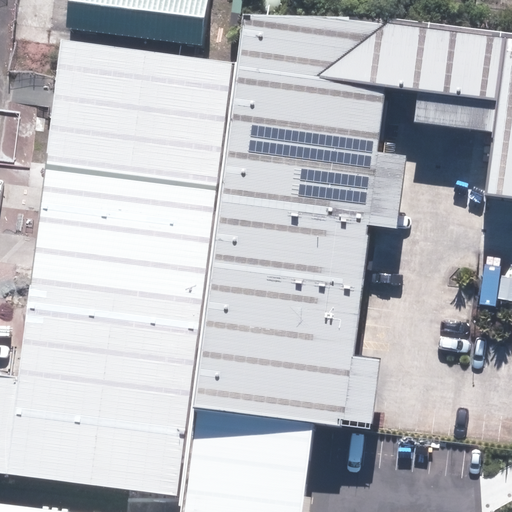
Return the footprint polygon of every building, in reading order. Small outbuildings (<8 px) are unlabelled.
[(211,0),(76,0),(72,26),(205,44),(211,0)] [(382,85),(392,24),(248,23),(198,413),(316,428),(340,431),(341,424),(375,428),(382,365),(354,362),(371,232),(398,234),(409,163),(380,157),(389,86),(382,85)] [(511,39),(507,39),(493,141),(486,202),(511,205),(511,39)] [(237,62),(66,41),(22,374),(0,371),(0,468),(9,470),(184,493),(237,62)] [(57,44),(21,41),(18,74),(55,77),(57,44)] [(304,511),(316,428),(198,413),(181,511),(304,511)]
